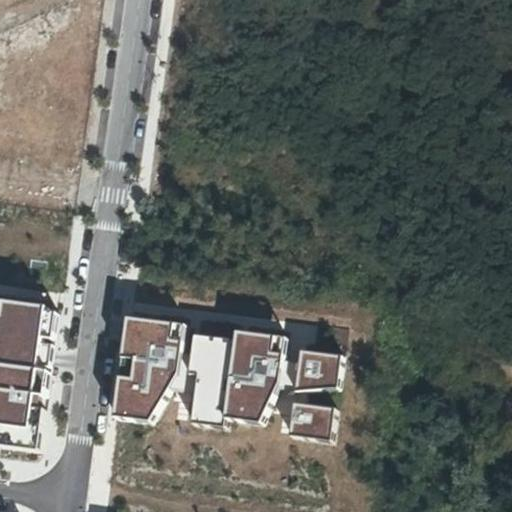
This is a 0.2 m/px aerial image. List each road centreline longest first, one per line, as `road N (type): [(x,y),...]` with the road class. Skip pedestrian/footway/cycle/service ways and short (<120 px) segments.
road 1 (residential): [(69,498),(107,197)]
road 2 (residential): [(107,197),(132,0)]
